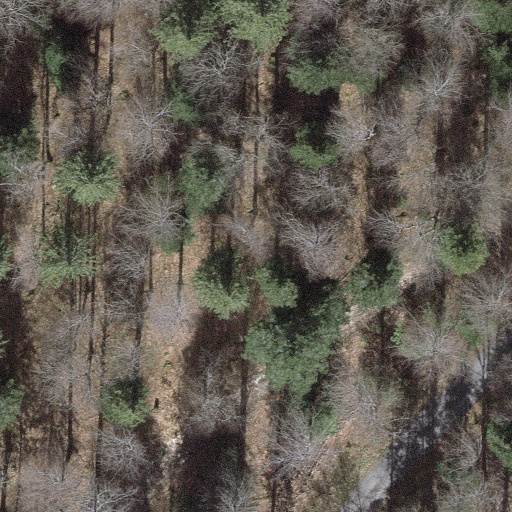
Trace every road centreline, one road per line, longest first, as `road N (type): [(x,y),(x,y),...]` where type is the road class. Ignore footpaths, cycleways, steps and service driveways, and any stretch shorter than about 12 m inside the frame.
road 1 (track): [(511,206),(223,406),(129,511)]
road 2 (unclassified): [(356,511),(460,392),(511,346)]
